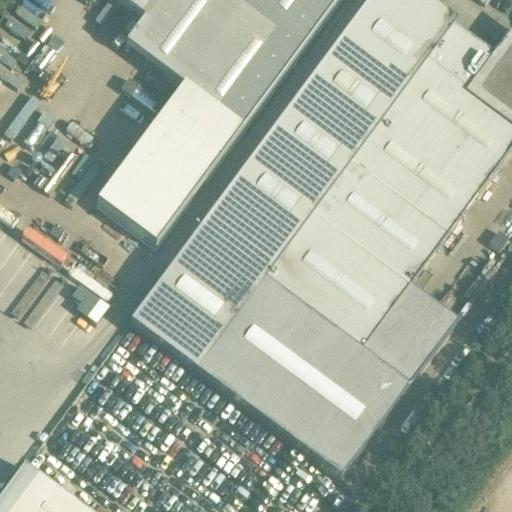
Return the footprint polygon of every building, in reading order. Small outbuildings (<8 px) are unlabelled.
[(359,358),(511,153),(511,48),(499,66),(453,32),(455,28),(417,0),(373,0),(126,328),(191,378),(260,285),(359,358)] [(342,0),(215,0),(298,61),(342,0)] [(132,172),(119,190),(156,216),(169,199),(132,172)] [(173,195),(179,183),(168,177),(162,190),(173,195)] [(116,199),(94,223),(112,239),(119,232),(131,243),(147,225),(124,205),(124,206),(116,199)] [(267,421),(287,404),(266,379),(257,387),(237,364),(226,373),(237,386),(236,387),(267,421)] [(78,511),(24,471),(0,503),(0,511),(78,511)]
